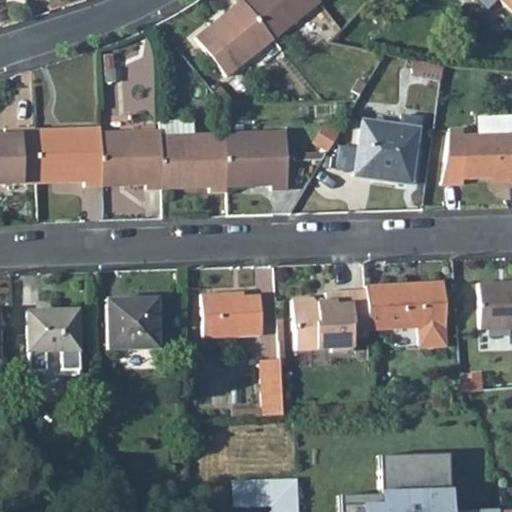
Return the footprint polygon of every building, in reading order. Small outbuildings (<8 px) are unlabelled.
[(319,2),(316,0),(241,0),(240,1),(272,40),(319,2)] [(511,0),(495,0),(511,15),(511,0)] [(272,40),(240,1),(193,39),(225,78),(272,40)] [(418,78),(438,82),(440,68),(411,62),(409,70),(418,78)] [(264,90),(255,73),(248,76),(258,93),(264,90)] [(373,176),(411,180),(419,118),(399,116),(397,126),(360,121),(356,151),(354,173),(353,178),(373,180),(373,176)] [(476,118),(476,136),(511,134),(511,118),(509,119),(509,117),(476,118)] [(159,132),(159,137),(193,135),(193,121),(159,122),(159,132)] [(34,131),(35,178),(63,177),(64,183),(85,182),(85,187),(101,187),(101,181),(99,134),(99,128),(34,131)] [(0,184),(36,184),(35,178),(34,131),(34,129),(18,129),(18,134),(4,135),(0,134),(0,184)] [(461,129),(447,130),(440,186),(462,185),(462,180),(488,179),(510,179),(510,184),(511,183),(511,134),(476,136),(461,136),(461,129)] [(145,185),(145,190),(161,190),(161,184),(159,137),(159,132),(99,134),(101,181),(126,180),(126,186),(145,185)] [(284,133),(224,135),(225,182),(251,181),(251,187),(270,186),(270,191),(286,191),(284,133)] [(159,137),(161,184),(188,183),(189,189),(210,188),(210,193),(226,193),(226,188),(225,182),(224,135),(193,135),(159,137)] [(336,171),(354,173),(356,151),(339,149),(336,171)] [(373,180),(410,185),(411,180),(373,176),(373,180)] [(444,325),(441,282),(364,287),(364,292),(366,330),(416,327),(417,349),(445,347),(444,325)] [(478,330),(511,328),(511,283),(477,285),(478,330)] [(364,292),(349,293),(324,294),(325,303),(315,304),(311,299),(289,300),(292,330),(293,331),(294,350),(330,348),(331,352),(351,351),(350,338),(367,337),(366,330),(364,292)] [(199,294),(201,338),(260,335),(258,295),(242,296),(232,297),(231,293),(199,294)] [(103,305),(105,351),(155,349),(154,336),(153,299),(136,299),(136,304),(103,305)] [(59,375),(77,375),(76,344),(75,334),(75,311),(24,312),(26,377),(41,376),(42,379),(44,381),(46,383),(49,384),(51,384),(54,383),(57,381),(58,379),(59,375)] [(75,334),(76,344),(84,344),(83,334),(75,334)] [(154,336),(155,349),(177,348),(177,335),(154,336)] [(261,409),(261,417),(281,416),(278,359),(258,360),(261,409)] [(231,410),(231,418),(261,417),(261,409),(231,410)] [(496,511),(461,511),(452,511),(452,491),(447,491),(447,454),(377,456),(378,493),(337,493),(337,511),(496,511)] [(160,483),(183,482),(183,471),(166,472),(166,474),(160,477),(160,483)] [(298,511),(298,508),(298,478),(230,479),(231,510),(270,509),(269,511),(298,511)]
